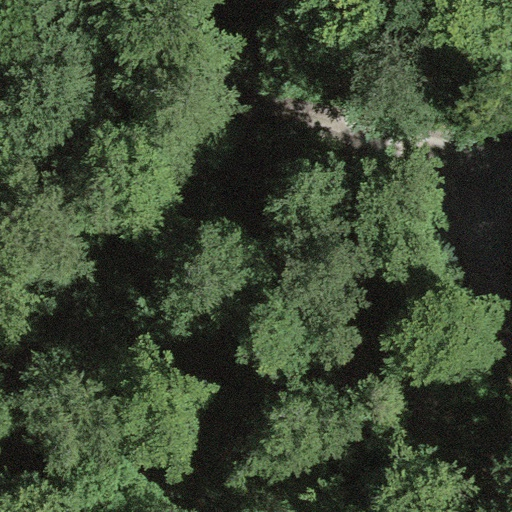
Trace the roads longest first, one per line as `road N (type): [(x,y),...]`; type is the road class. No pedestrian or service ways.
road 1 (track): [(0,108),(311,117),(511,163)]
road 2 (track): [(511,316),(483,279),(476,228),(496,157)]
